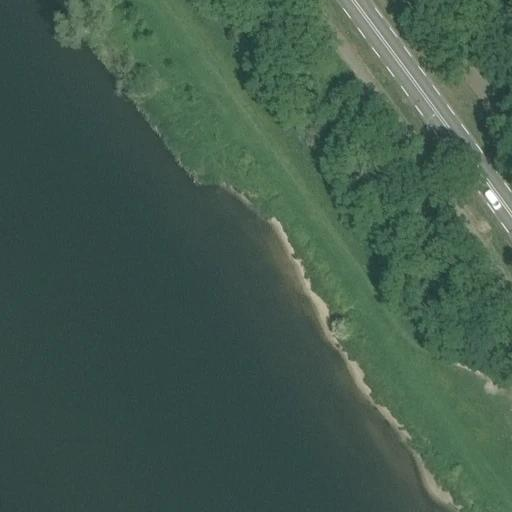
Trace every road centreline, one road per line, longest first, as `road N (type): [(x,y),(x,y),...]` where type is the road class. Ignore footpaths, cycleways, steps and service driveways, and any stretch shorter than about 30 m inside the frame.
road 1 (track): [(124,0),(425,352)]
road 2 (primary): [(511,227),(352,0)]
